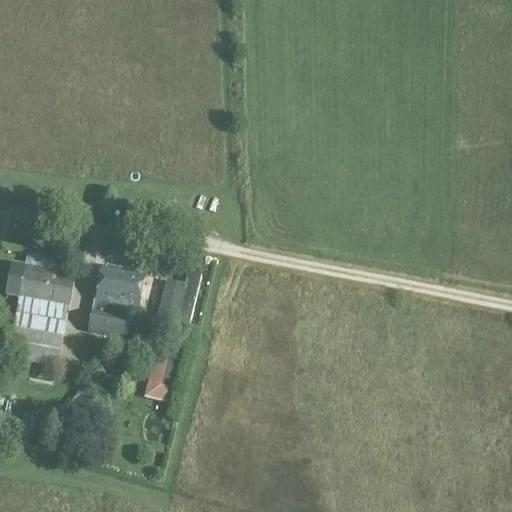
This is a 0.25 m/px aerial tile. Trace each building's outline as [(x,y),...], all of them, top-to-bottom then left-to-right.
[(203,213),(195,222),(216,238),(223,228),(203,213)] [(32,232),(28,254),(45,257),(49,235),(32,232)] [(19,301),(69,310),(77,267),(27,258),(19,301)] [(133,311),(139,312),(144,277),(102,271),(96,315),(95,315),(92,333),(129,339),(133,311)] [(19,301),(13,330),(63,340),(69,310),(19,301)] [(63,340),(13,330),(6,363),(57,373),(63,340)] [(144,399),(169,406),(173,392),(175,393),(183,365),(169,361),(167,365),(155,361),(144,399)] [(18,412),(20,431),(29,430),(27,412),(18,412)]
